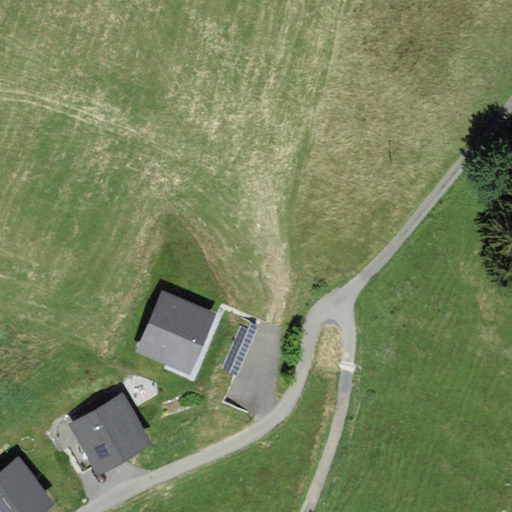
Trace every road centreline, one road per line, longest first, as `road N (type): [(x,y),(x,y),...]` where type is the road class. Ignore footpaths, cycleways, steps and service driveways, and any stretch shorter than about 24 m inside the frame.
road 1 (residential): [(90,511),(257,432),(285,408),(316,320),(334,314)]
road 2 (track): [(334,314),(511,105)]
road 3 (track): [(334,314),(347,328),(343,401),(305,511)]
